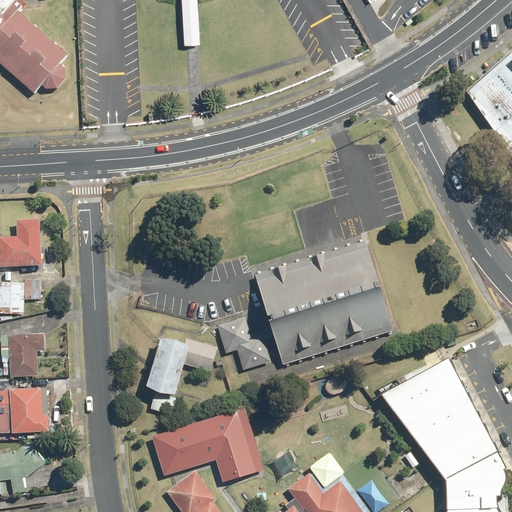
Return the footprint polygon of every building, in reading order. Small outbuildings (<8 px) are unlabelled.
[(0,0),(0,60),(37,93),(44,85),(47,89),(60,88),(67,79),(67,67),(63,64),(71,54),(18,11),(22,6),(17,1),(17,0),(0,0)] [(200,0),(185,0),(187,43),(202,42),(200,0)] [(511,51),(469,91),(511,158),(511,51)] [(45,265),(44,247),(44,236),(43,219),(18,220),(19,237),(0,238),(1,266),(45,265)] [(367,240),(256,273),(284,366),(395,332),(367,240)] [(23,278),(23,282),(0,282),(0,296),(0,312),(25,313),(25,298),(41,298),(41,278),(23,278)] [(275,361),(260,315),(219,327),(227,353),(237,350),(244,371),(275,361)] [(40,374),(39,351),(47,351),(46,333),(31,334),(31,335),(12,335),(13,375),(40,374)] [(188,339),(186,346),(159,338),(146,386),(175,394),(183,363),(212,371),(218,347),(188,339)] [(449,358),(384,394),(447,485),(448,511),(502,511),(499,506),(498,502),(497,495),(501,495),(502,486),(506,479),(507,475),(506,471),(498,450),(449,358)] [(332,378),(330,380),(329,381),(329,383),(328,384),(328,386),(328,387),(329,389),(329,390),(330,391),(331,392),(332,393),(333,394),(335,394),(336,395),(338,395),(339,394),(341,394),(342,393),(343,392),(344,391),(345,390),(345,388),(346,387),(346,385),(346,384),(345,382),(344,381),(343,380),(342,379),(341,378),(340,378),(338,377),(337,377),(335,377),(334,378),(332,378)] [(0,431),(51,429),(50,414),(50,409),(49,397),(48,386),(0,389),(0,431)] [(235,414),(192,427),(202,461),(245,448),(235,414)] [(0,480),(13,478),(15,494),(31,492),(29,476),(48,462),(33,441),(19,452),(0,454),(0,480)] [(411,451),(406,456),(415,468),(421,463),(411,451)] [(334,454),(314,468),(327,487),(347,473),(334,454)] [(196,511),(216,498),(196,469),(166,490),(181,511),(196,511)] [(309,473),(290,486),(307,511),(361,511),(340,482),(324,494),(309,473)] [(374,479),(359,491),(374,511),(380,511),(392,504),(374,479)] [(0,494),(10,493),(8,485),(0,485),(0,494)] [(220,511),(213,501),(196,511),(220,511)]
